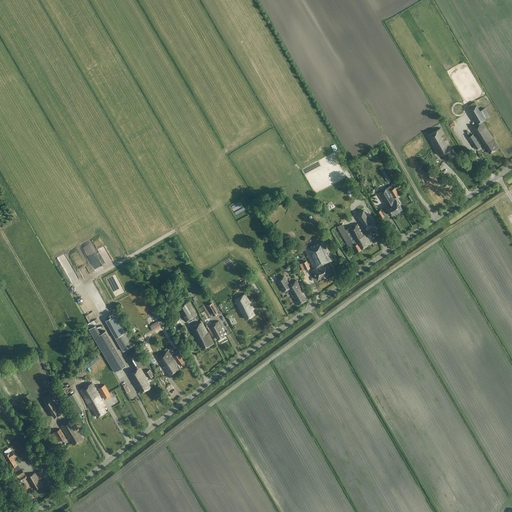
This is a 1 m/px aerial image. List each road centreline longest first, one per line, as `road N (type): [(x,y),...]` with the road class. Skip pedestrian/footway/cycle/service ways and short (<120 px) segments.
road 1 (unclassified): [(34,511),(511,166)]
road 2 (track): [(508,194),(211,404)]
road 3 (track): [(82,404),(54,326),(1,231)]
